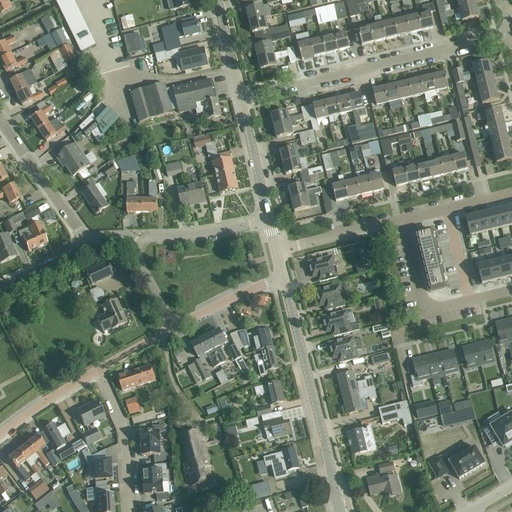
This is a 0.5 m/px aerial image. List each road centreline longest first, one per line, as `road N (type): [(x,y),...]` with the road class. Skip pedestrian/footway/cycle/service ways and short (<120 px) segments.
road 1 (residential): [(240,98),(511,32)]
road 2 (tertiary): [(339,511),(283,277)]
road 3 (residential): [(84,240),(0,119)]
road 4 (residential): [(97,370),(125,437),(130,511)]
road 5 (residential): [(138,243),(268,220)]
road 6 (residential): [(276,251),(403,219)]
road 7 (unclassified): [(468,300),(441,307),(424,301),(403,219)]
road 8 (tertiary): [(268,220),(240,98)]
